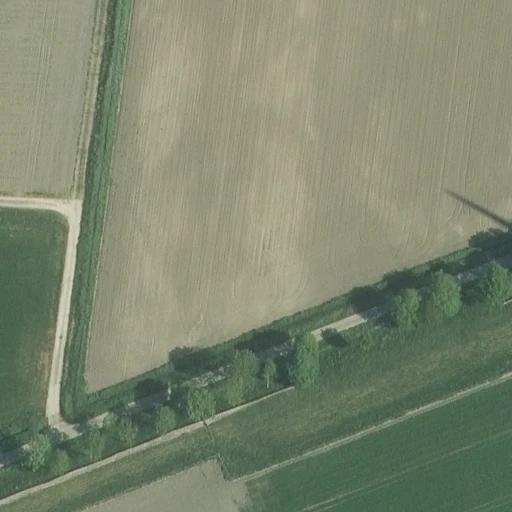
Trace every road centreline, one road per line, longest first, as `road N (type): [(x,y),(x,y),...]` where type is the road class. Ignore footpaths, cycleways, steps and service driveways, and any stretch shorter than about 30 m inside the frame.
road 1 (unclassified): [(0,457),(511,267)]
road 2 (track): [(51,435),(106,0)]
